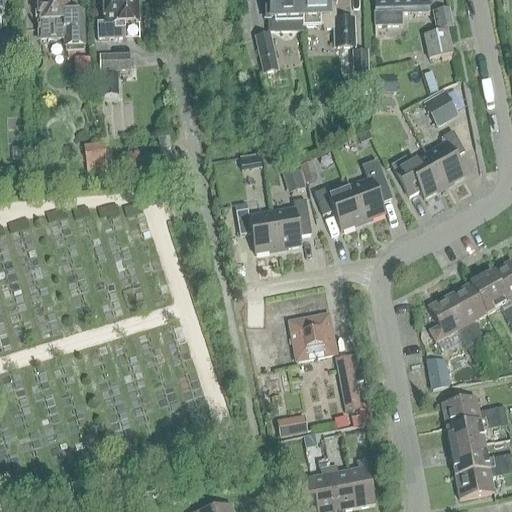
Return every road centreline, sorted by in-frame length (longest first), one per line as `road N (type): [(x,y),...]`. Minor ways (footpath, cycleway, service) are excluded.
road 1 (residential): [(417,511),(380,311),(381,276)]
road 2 (residential): [(506,185),(474,0)]
road 3 (residential): [(381,276),(394,259),(494,204),(506,185)]
road 4 (residential): [(244,292),(359,271),(381,276)]
